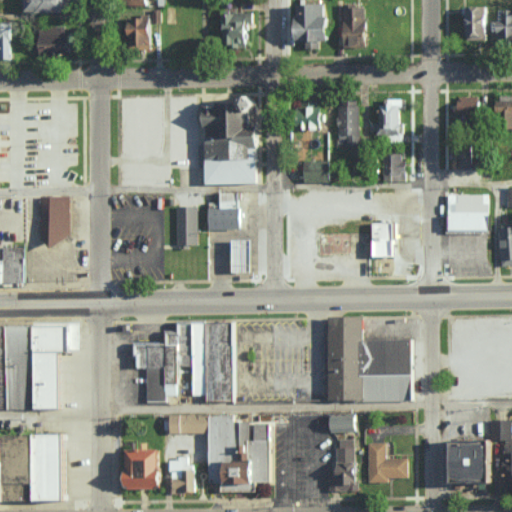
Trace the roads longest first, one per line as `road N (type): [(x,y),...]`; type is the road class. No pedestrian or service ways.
road 1 (residential): [(433,511),(428,0)]
road 2 (residential): [(511,72),(0,77)]
road 3 (residential): [(102,511),(99,0)]
road 4 (secondary): [(178,300),(511,295)]
road 5 (residential): [(278,298),(276,0)]
road 6 (secondary): [(0,305),(178,300)]
